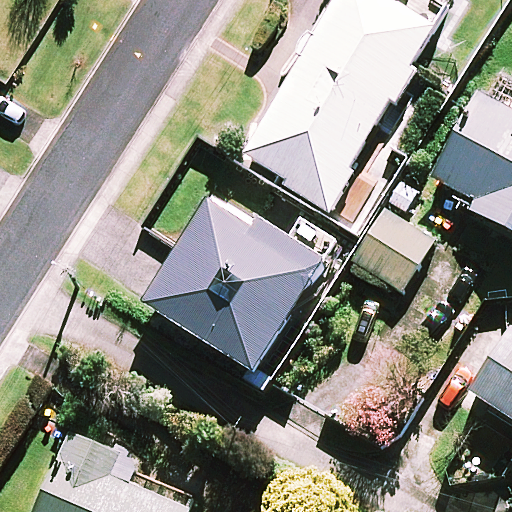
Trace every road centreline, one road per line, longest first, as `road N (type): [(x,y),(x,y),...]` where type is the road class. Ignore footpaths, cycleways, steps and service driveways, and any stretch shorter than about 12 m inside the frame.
road 1 (residential): [(5,282),(427,511)]
road 2 (residential): [(182,0),(5,282)]
